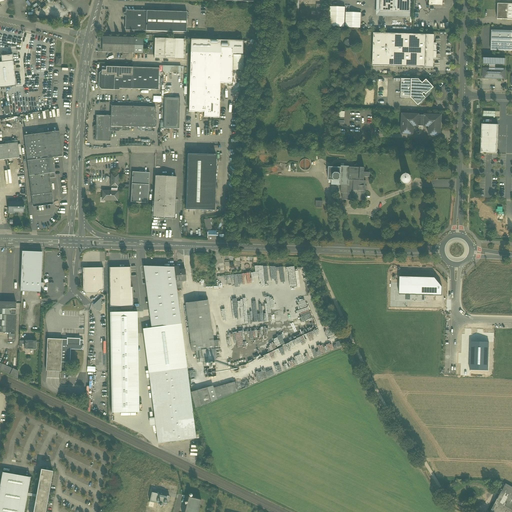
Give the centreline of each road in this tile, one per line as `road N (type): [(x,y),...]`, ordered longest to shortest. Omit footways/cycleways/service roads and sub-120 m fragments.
road 1 (track): [(314,249),(371,381),(440,486)]
road 2 (secondary): [(135,244),(398,253)]
